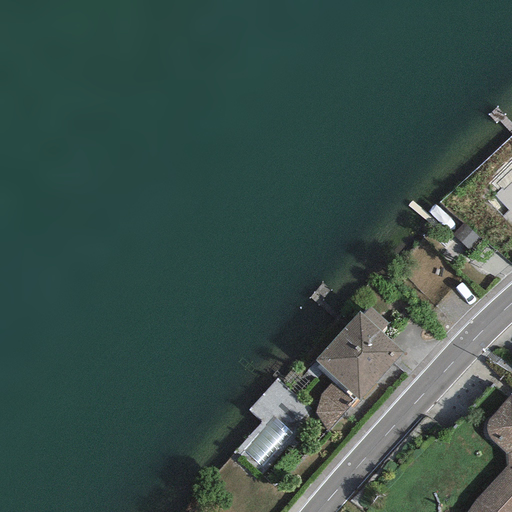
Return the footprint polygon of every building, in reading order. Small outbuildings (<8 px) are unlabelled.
[(511,169),(495,184),(501,189),(494,195),(507,210),(500,217),(511,230),(511,169)] [(469,251),(480,240),(463,223),(452,234),(469,251)] [(359,400),(402,352),(380,333),(389,324),(369,306),(361,316),(357,312),(314,360),(359,400)] [(326,433),(353,402),(330,383),(320,395),(315,414),(326,433)] [(511,511),(511,395),(493,415),(488,420),(485,425),(486,432),(488,438),(505,453),(506,466),(475,500),(466,511),(511,511)] [(260,467),(292,433),(274,418),(243,452),(260,467)]
